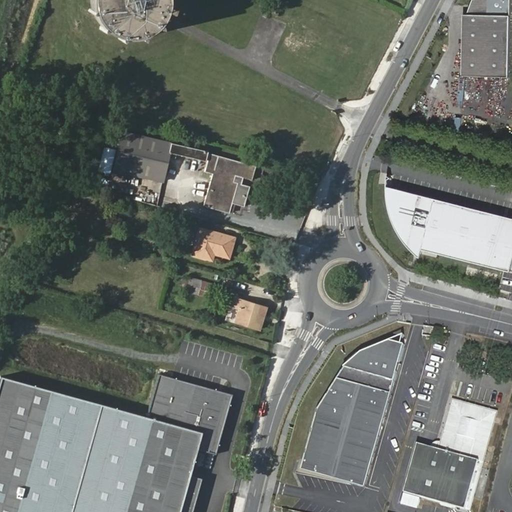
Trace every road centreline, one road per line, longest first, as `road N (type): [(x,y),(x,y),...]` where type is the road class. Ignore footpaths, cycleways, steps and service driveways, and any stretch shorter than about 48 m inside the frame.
road 1 (tertiary): [(348,176),(438,0)]
road 2 (unknown): [(329,249),(216,209),(178,182)]
road 3 (tertiary): [(250,511),(286,378)]
road 4 (unknown): [(381,126),(511,164)]
